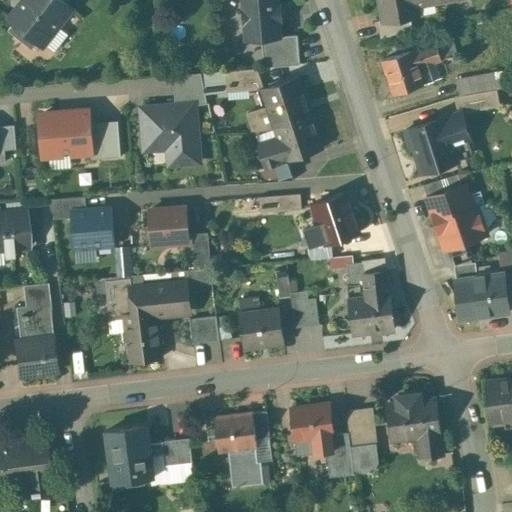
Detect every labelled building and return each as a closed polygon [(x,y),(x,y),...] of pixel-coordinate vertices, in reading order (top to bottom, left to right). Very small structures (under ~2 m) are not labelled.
[(60,0),(22,0),(8,18),(13,22),(7,29),(31,48),(37,40),(43,44),(71,8),(60,0)] [(279,0),(241,0),(245,40),(262,39),(283,37),(283,35),(281,20),(283,20),(282,3),(280,3),(279,0)] [(378,0),(383,19),(383,21),(408,16),(418,14),(416,4),(440,0),(378,0)] [(408,16),(383,21),(383,19),(377,20),(380,38),(412,28),(408,16)] [(283,37),(262,39),(264,67),(300,64),(298,34),(283,35),(283,37)] [(450,38),(435,43),(441,59),(455,55),(450,38)] [(435,43),(413,50),(418,67),(441,59),(435,43)] [(412,49),(382,59),(393,93),(424,83),(418,67),(413,50),(412,49)] [(257,68),(225,71),(227,91),(228,91),(228,85),(262,82),(257,68)] [(456,78),(459,95),(497,88),(505,87),(502,70),(456,78)] [(201,73),(205,94),(227,91),(225,71),(201,73)] [(175,104),(194,103),(195,105),(207,103),(205,94),(201,73),(173,75),(175,104)] [(298,76),(262,88),(268,106),(276,127),(283,125),(311,116),(298,76)] [(497,88),(459,95),(454,96),(457,113),(500,105),(497,88)] [(194,103),(175,104),(142,107),(146,149),(174,146),(176,163),(199,160),(195,105),(194,103)] [(268,106),(247,112),(252,128),(252,130),(273,128),(276,127),(268,106)] [(44,154),(90,150),(91,150),(91,144),(89,122),(88,110),(40,114),(44,154)] [(455,120),(453,114),(443,117),(450,139),(467,134),(462,118),(455,120)] [(286,134),(278,137),(278,138),(258,144),(265,165),(287,158),(288,159),(321,148),(311,116),(283,125),(286,134)] [(443,117),(405,129),(411,148),(414,147),(422,172),(457,160),(450,139),(443,117)] [(118,120),(89,122),(91,144),(120,141),(118,120)] [(15,124),(0,125),(0,161),(6,161),(5,149),(16,148),(15,124)] [(91,150),(90,150),(91,158),(121,156),(120,141),(91,144),(91,150)] [(287,158),(265,165),(254,168),(259,182),(294,179),(288,159),(287,158)] [(465,183),(427,196),(435,221),(477,207),(477,206),(473,207),(465,183)] [(346,192),(312,203),(326,243),(359,232),(346,192)] [(300,193),(258,196),(260,212),(301,209),(300,193)] [(85,196),(49,198),(51,218),(73,216),(72,210),(86,209),(85,196)] [(181,206),(149,209),(152,244),(188,241),(185,210),(181,206)] [(86,209),(72,210),(73,216),(75,246),(113,243),(110,211),(106,207),(86,209)] [(486,233),(477,207),(435,221),(444,248),(486,233)] [(25,210),(0,211),(0,247),(28,245),(25,210)] [(210,267),(208,231),(192,233),(194,269),(210,267)] [(384,257),(361,260),(361,261),(363,272),(385,269),(384,257)] [(385,269),(363,272),(361,261),(349,263),(352,284),(347,285),(348,296),(352,332),(377,329),(381,332),(389,331),(392,327),(394,327),(390,292),(389,292),(386,269),(385,269)] [(474,261),(454,264),(456,277),(476,274),(474,261)] [(130,277),(105,280),(107,305),(131,303),(133,312),(155,310),(156,311),(170,310),(175,313),(184,312),(189,306),(186,286),(212,284),(210,267),(194,269),(184,270),(185,282),(131,287),(130,277)] [(287,269),(275,270),(279,298),(290,296),(290,293),(287,269)] [(456,277),(454,278),(459,318),(509,311),(504,270),(456,277)] [(47,282),(22,285),(24,305),(49,302),(47,282)] [(306,291),(290,293),(290,296),(294,326),(318,323),(314,298),(307,299),(306,291)] [(24,305),(15,307),(19,340),(14,340),(18,375),(58,370),(54,335),(49,302),(24,305)] [(279,307),(239,312),(244,347),(283,342),(279,307)] [(133,312),(123,313),(129,361),(161,357),(156,311),(155,310),(133,312)] [(216,315),(189,318),(192,343),(219,340),(216,315)] [(511,377),(483,381),(488,421),(511,417),(511,377)] [(419,391),(396,394),(397,401),(387,403),(391,438),(418,435),(421,456),(441,454),(439,432),(440,432),(435,397),(420,399),(419,391)] [(329,402),(291,407),(295,439),(314,437),(316,451),(333,450),(333,449),(331,434),(333,434),(333,433),(329,402)] [(373,406),(346,410),(349,437),(367,434),(376,433),(373,406)] [(266,410),(252,412),(256,438),(269,436),(266,410)] [(252,412),(214,416),(219,450),(228,449),(255,446),(256,445),(256,438),(252,412)] [(153,476),(148,442),(146,424),(107,430),(114,481),(153,476)] [(348,431),(333,433),(333,434),(331,434),(333,449),(333,450),(335,475),(353,473),(353,469),(350,446),(348,431)] [(367,434),(349,437),(351,445),(368,443),(367,434)] [(163,440),(165,465),(192,462),(189,437),(163,440)] [(44,440),(0,445),(0,480),(27,477),(29,493),(36,492),(36,491),(50,489),(44,440)] [(163,440),(148,442),(153,476),(154,483),(195,479),(192,462),(165,465),(163,440)] [(351,445),(350,446),(353,469),(364,472),(373,466),(377,461),(375,445),(368,446),(368,443),(351,445)] [(255,446),(228,449),(232,486),(263,482),(260,461),(257,461),(255,446)]
